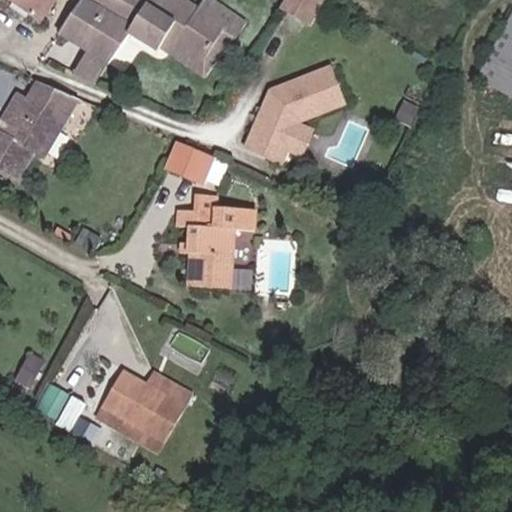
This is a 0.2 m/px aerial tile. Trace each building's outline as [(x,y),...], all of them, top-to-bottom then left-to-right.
[(34,0),(48,9),(54,0),(34,0)] [(168,44),(179,28),(196,0),(84,0),(68,22),(121,56),(142,26),(168,44)] [(248,32),(257,19),(230,1),(228,0),(213,0),(209,7),(198,0),(196,0),(179,28),(219,55),(238,27),(248,32)] [(330,0),(292,0),(322,16),(330,0)] [(108,77),(122,56),(102,43),(88,64),(108,77)] [(511,56),(497,85),(511,93),(511,56)] [(303,119),(304,116),(351,99),(338,62),(277,84),(279,90),(277,96),(270,97),(250,141),(284,158),(291,144),(303,119)] [(44,145),(78,87),(40,70),(29,88),(18,82),(8,99),(17,105),(7,123),(0,119),(0,156),(17,167),(34,139),(44,145)] [(291,144),(305,150),(317,125),(303,119),(291,144)] [(187,132),(173,153),(209,169),(220,147),(187,132)] [(220,147),(209,169),(224,176),(234,153),(220,147)] [(247,285),(253,226),(234,224),(235,209),(197,204),(195,221),(209,223),(208,237),(206,249),(209,250),(206,281),(247,285)] [(95,240),(103,226),(85,216),(78,230),(95,240)] [(199,248),(206,249),(208,237),(200,237),(199,248)] [(162,427),(182,397),(146,375),(124,361),(96,405),(135,429),(142,417),(162,427)] [(182,397),(190,385),(155,363),(146,375),(182,397)] [(54,402),(68,381),(50,370),(37,391),(54,402)] [(163,428),(162,427),(142,417),(135,429),(155,441),(163,428)]
